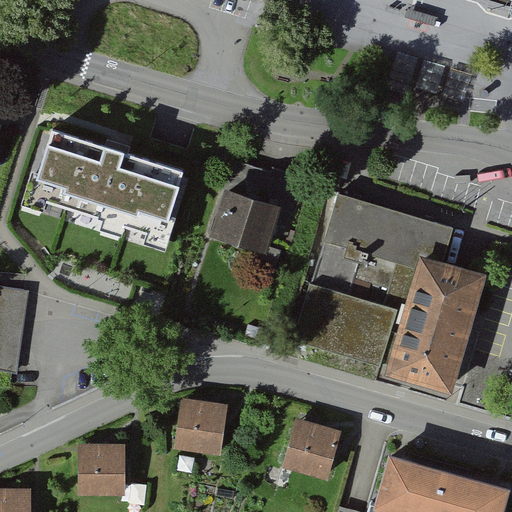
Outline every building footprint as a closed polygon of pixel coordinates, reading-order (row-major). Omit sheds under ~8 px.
[(261,0),(291,8),(293,0),(225,0),(246,6),(247,0),(261,0)] [(408,11),(405,20),(434,29),(437,20),(408,11)] [(397,54),(386,89),(407,96),(409,89),(464,105),(472,76),(397,54)] [(186,172),(53,129),(27,209),(160,252),(186,172)] [(279,208),(228,192),(212,242),(263,258),(279,208)] [(469,235),(339,196),(294,342),(392,372),(390,379),(451,397),(486,284),(457,275),(469,235)] [(27,294),(0,290),(0,371),(12,374),(15,374),(27,294)] [(181,402),(174,454),(221,460),(228,409),(181,402)] [(296,422),(282,472),(327,485),(341,435),(296,422)] [(78,448),(78,500),(125,500),(125,448),(78,448)] [(391,457),(374,511),(499,511),(506,490),(391,457)] [(0,492),(0,511),(31,511),(31,493),(0,492)]
